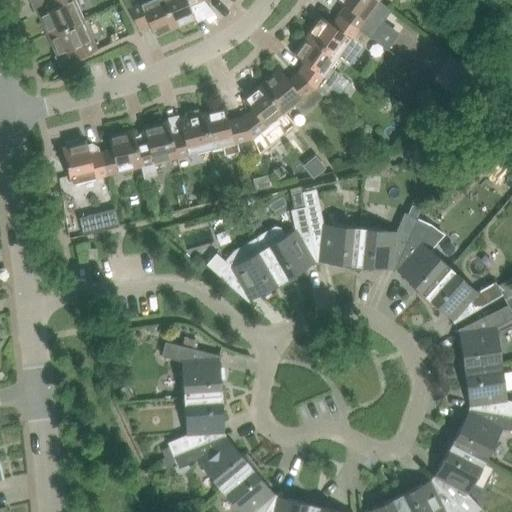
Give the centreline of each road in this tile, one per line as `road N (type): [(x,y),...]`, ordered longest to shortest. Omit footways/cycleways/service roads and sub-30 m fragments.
road 1 (residential): [(374,318),(409,347),(415,367),(418,406),(396,445),(369,445),(335,430),(268,431),(257,403),(274,349)]
road 2 (residential): [(10,115),(119,88),(208,53),(269,0)]
road 3 (residential): [(274,349),(213,296),(185,283),(28,299)]
road 4 (residential): [(14,144),(28,299)]
road 5 (residential): [(39,388),(52,511)]
